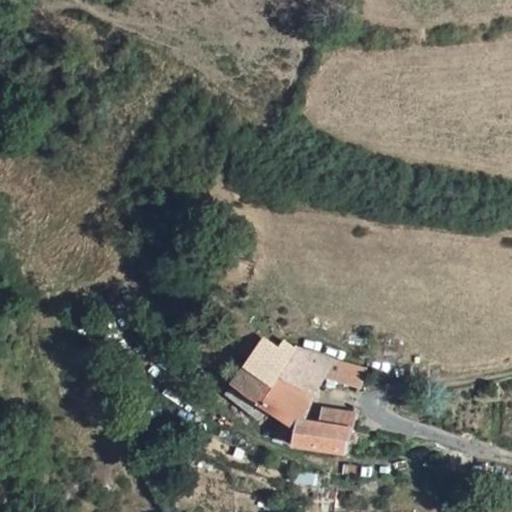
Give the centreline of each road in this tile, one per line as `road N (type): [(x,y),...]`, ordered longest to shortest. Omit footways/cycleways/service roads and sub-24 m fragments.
road 1 (track): [(374,414),(398,384),(511,368)]
road 2 (unclassified): [(511,453),(374,414)]
